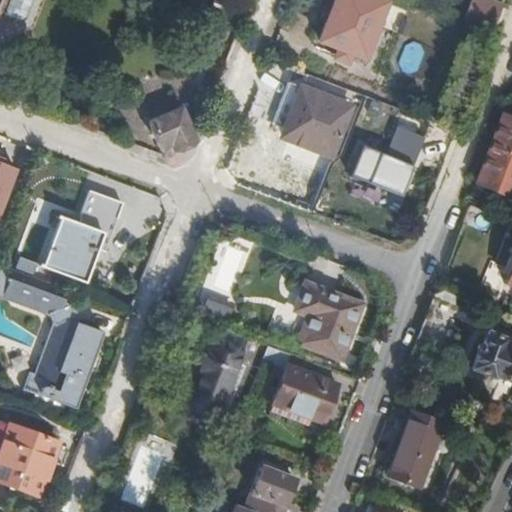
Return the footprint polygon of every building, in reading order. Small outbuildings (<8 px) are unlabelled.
[(0,0),(0,18),(13,23),(21,18),(27,0),(0,0)] [(374,0),(332,0),(317,40),(363,58),(383,3),(374,0)] [(469,0),(463,17),(493,28),(503,3),(495,0),(469,0)] [(243,12),(213,1),(207,17),(237,28),(243,12)] [(279,138),(291,142),(316,152),(330,157),(349,106),(298,87),(279,138)] [(149,124),(164,155),(194,141),(206,109),(176,112),(149,124)] [(511,172),(511,116),(501,113),(474,185),(511,198),(511,195),(511,183),(508,183),(511,172)] [(357,152),(346,180),(396,200),(419,141),(391,130),(379,160),(357,152)] [(316,152),(291,142),(288,148),(293,156),(306,160),(314,157),(316,152)] [(0,203),(12,171),(0,165),(0,203)] [(52,218),(34,264),(80,283),(105,218),(113,221),(119,205),(84,192),(71,224),(52,218)] [(466,205),(459,223),(488,233),(494,216),(466,205)] [(211,289),(235,293),(242,250),(218,246),(211,289)] [(73,313),(69,312),(60,308),(63,299),(0,275),(0,298),(42,314),(48,330),(30,378),(24,376),(17,394),(29,399),(57,409),(68,413),(80,382),(75,380),(82,362),(87,363),(96,337),(92,336),(93,331),(69,323),(73,313)] [(301,284),(290,311),(304,317),(294,344),(337,361),(358,305),(301,284)] [(511,351),(478,338),(490,309),(443,291),(433,297),(411,355),(464,375),(467,366),(511,383),(511,351)] [(206,297),(199,315),(221,324),(228,305),(206,297)] [(73,303),(63,299),(60,308),(69,312),(73,303)] [(184,405),(235,424),(265,346),(221,329),(215,343),(209,341),(184,405)] [(255,400),(266,405),(281,366),(270,362),(255,400)] [(283,369),(269,404),(320,424),(333,387),(283,369)] [(57,409),(29,399),(26,408),(54,418),(57,409)] [(443,425),(409,413),(385,476),(418,488),(443,425)] [(5,426),(0,441),(0,483),(35,497),(55,444),(5,426)] [(264,502),(260,511),(289,511),(279,508),(290,481),(257,468),(246,495),(264,502)]
